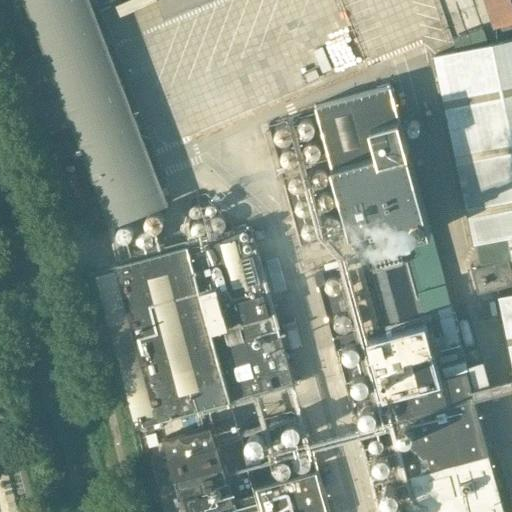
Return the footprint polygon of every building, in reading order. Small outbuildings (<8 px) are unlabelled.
[(26,0),(52,68),(112,224),(167,203),(90,0),(26,0)] [(511,0),(483,0),(493,28),(511,21),(511,0)] [(511,39),(435,55),(473,243),(508,236),(511,257),(511,292),(500,295),(511,353),(511,39)] [(391,84),(316,105),(356,260),(350,261),(415,511),(505,511),(494,471),(467,370),(441,376),(424,311),(450,305),(391,84)] [(136,424),(177,413),(265,389),(294,382),(251,226),(223,233),(92,269),(136,424)] [(511,283),(511,271),(508,259),(473,269),(479,292),(511,283)] [(265,263),(272,286),(283,283),(276,260),(265,263)] [(235,511),(212,423),(163,436),(183,511),(235,511)] [(318,469),(255,486),(261,511),(329,511),(320,477),(318,469)]
